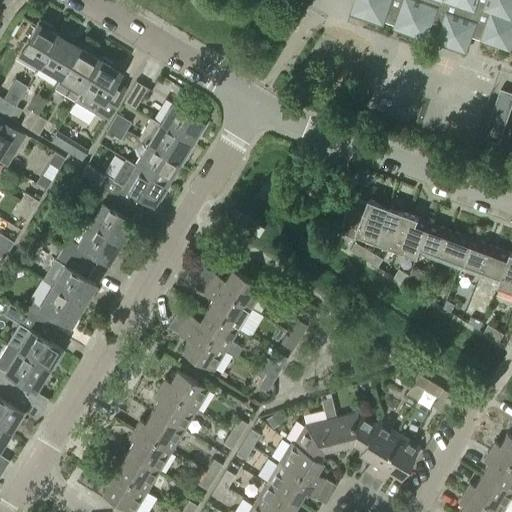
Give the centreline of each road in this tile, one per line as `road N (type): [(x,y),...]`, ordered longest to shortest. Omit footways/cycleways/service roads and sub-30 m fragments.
road 1 (residential): [(31,475),(255,99)]
road 2 (unclassified): [(511,199),(297,123),(255,99)]
road 3 (unclassified): [(255,99),(82,0)]
road 4 (residential): [(408,511),(511,351)]
